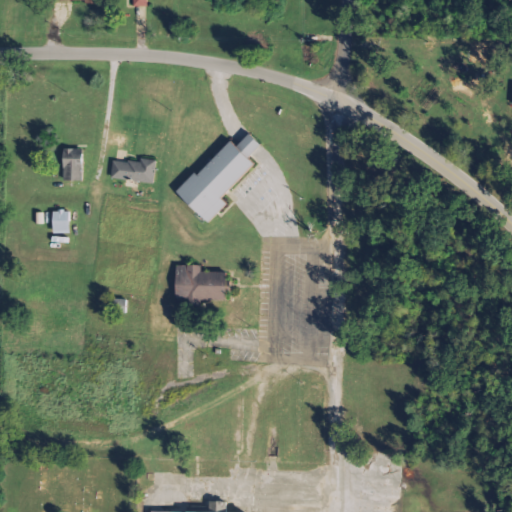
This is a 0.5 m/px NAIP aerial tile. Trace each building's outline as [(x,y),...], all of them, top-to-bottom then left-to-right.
[(233,140),(181,194),(211,223),(229,204),(224,199),(257,165),(251,159),(263,145),(252,134),(239,147),(233,140)] [(83,181),(84,150),(66,149),(65,181),(83,181)] [(115,160),(113,178),(155,185),(158,161),(143,159),(142,164),(115,160)] [(72,211),(55,211),(55,234),(72,234),(72,211)] [(178,301),(229,302),(230,274),(203,273),(204,267),(179,266),(178,301)] [(229,511),(230,503),(211,502),(211,511),(229,511)]
